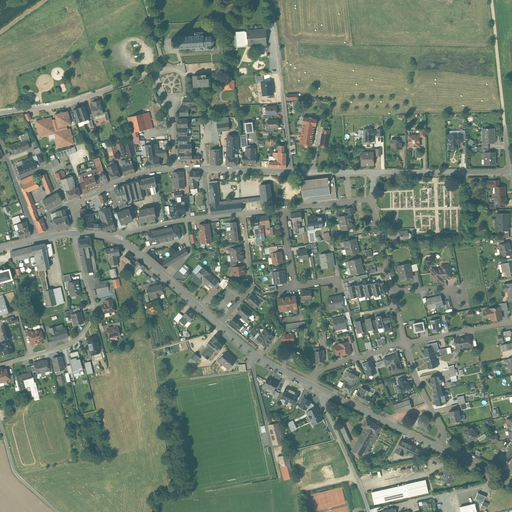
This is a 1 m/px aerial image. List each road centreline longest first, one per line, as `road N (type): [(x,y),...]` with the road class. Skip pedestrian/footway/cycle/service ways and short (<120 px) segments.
road 1 (residential): [(175,168),(172,113),(154,73),(67,103),(0,114)]
road 2 (residential): [(72,233),(93,304),(88,326),(62,346),(0,364)]
road 3 (residential): [(490,0),(509,172)]
road 4 (residential): [(290,172),(272,0)]
road 5 (residential): [(440,448),(310,382)]
road 6 (residential): [(219,324),(110,237)]
road 7 (residential): [(509,172),(372,171)]
road 8 (track): [(325,390),(323,403),(369,511)]
road 9 (residential): [(242,213),(251,285),(219,324)]
